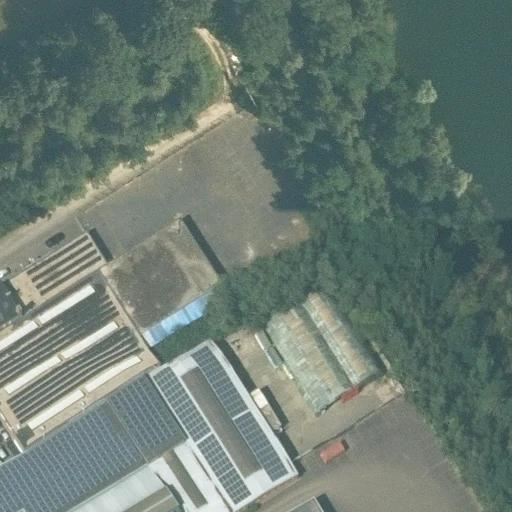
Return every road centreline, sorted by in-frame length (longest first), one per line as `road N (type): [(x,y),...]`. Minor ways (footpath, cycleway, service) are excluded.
road 1 (unclassified): [(0,250),(221,109)]
road 2 (track): [(173,0),(221,61),(221,109)]
